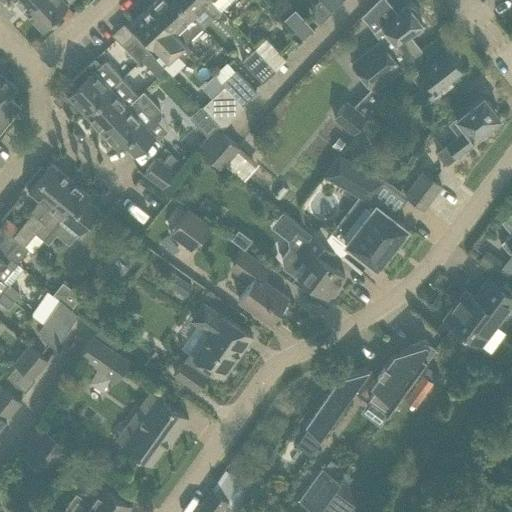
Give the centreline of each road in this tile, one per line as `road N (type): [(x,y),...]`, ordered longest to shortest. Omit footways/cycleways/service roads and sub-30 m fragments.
road 1 (unclassified): [(169,511),(273,365),(410,287),(511,164)]
road 2 (residential): [(0,184),(42,135),(38,66)]
